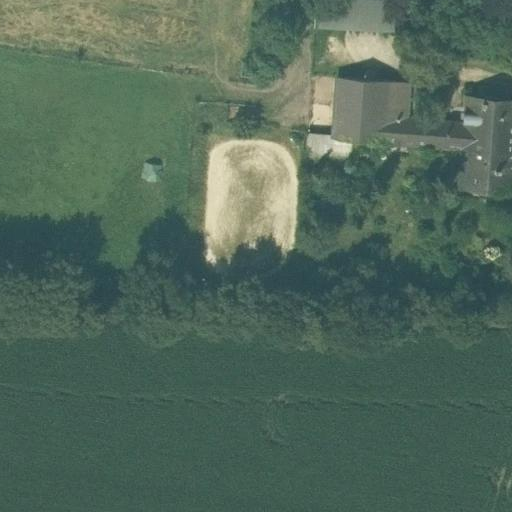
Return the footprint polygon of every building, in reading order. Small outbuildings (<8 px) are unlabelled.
[(317,0),(316,24),(395,29),(396,3),(342,0),(317,0)] [(388,80),(338,77),(334,134),(334,138),(358,140),(383,141),(385,118),(386,97),(387,81),(388,80)] [(386,97),(409,98),(410,83),(387,81),(386,97)] [(408,120),(385,118),(383,141),(383,142),(463,148),(459,186),(511,190),(511,99),(466,96),(464,123),(408,120)] [(409,98),(386,97),(385,118),(408,120),(409,98)] [(309,132),(308,139),(334,141),(334,138),(334,134),(309,132)] [(357,160),(358,140),(334,138),(334,141),(332,158),(334,158),(357,160)] [(332,158),(334,141),(308,139),(306,158),(333,161),(334,158),(332,158)]
